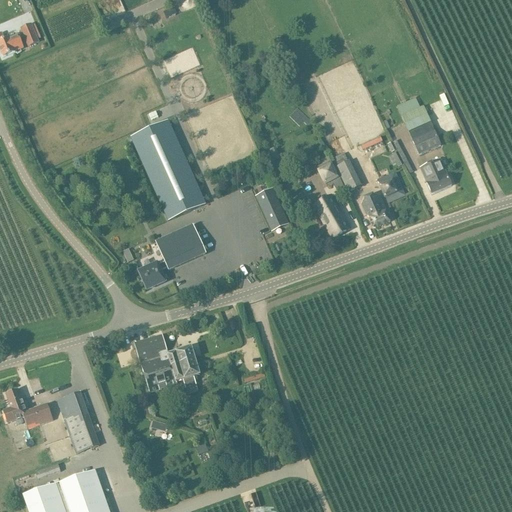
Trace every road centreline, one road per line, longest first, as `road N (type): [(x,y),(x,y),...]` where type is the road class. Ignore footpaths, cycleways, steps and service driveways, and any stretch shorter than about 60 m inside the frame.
road 1 (unclassified): [(123,330),(214,308),(511,204)]
road 2 (unknown): [(181,511),(305,467),(254,293)]
road 3 (unclassified): [(123,330),(101,277),(45,213),(0,125)]
road 4 (unknown): [(71,344),(134,511)]
road 5 (unclassified): [(0,368),(123,330)]
